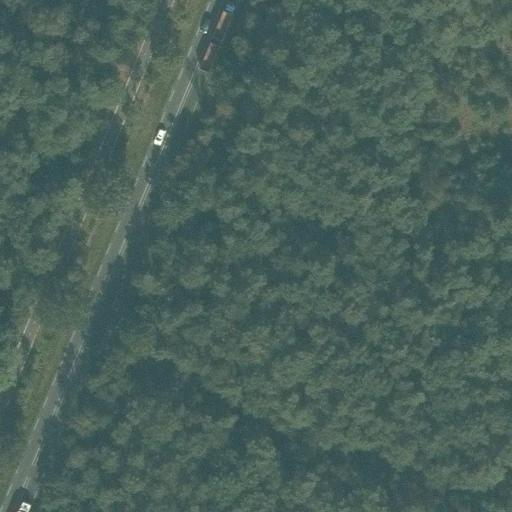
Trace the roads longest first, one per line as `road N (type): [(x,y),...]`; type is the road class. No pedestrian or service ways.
road 1 (primary): [(13,511),(224,0)]
road 2 (track): [(169,6),(22,0)]
